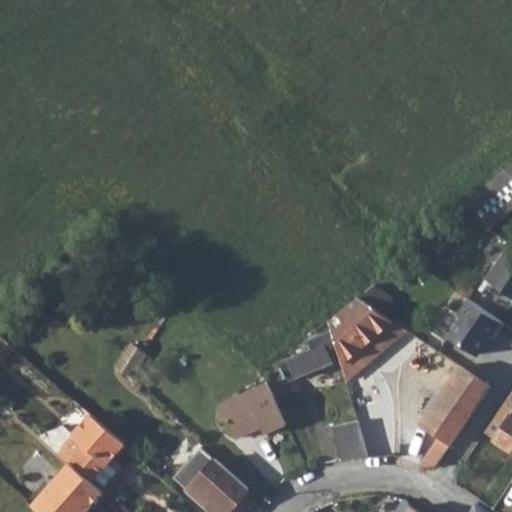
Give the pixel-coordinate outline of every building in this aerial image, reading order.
[(511,171),(506,168),(460,207),(490,228),(511,208),(511,171)] [(511,243),(490,275),(511,291),(511,243)] [(358,295),(328,320),(331,329),(340,358),(341,364),(394,319),(358,295)] [(490,333),(500,318),(467,296),(457,310),(461,313),(448,331),(478,351),(490,333)] [(500,318),(490,333),(493,335),(503,320),(500,318)] [(394,319),(341,364),(346,378),(407,328),(394,319)] [(340,358),(331,329),(309,337),(312,347),(287,357),(294,377),(340,358)] [(171,333),(148,371),(165,381),(188,343),(171,333)] [(460,364),(421,422),(451,443),(491,386),(460,364)] [(287,423),(268,381),(221,403),(238,438),(264,427),(267,433),(287,423)] [(511,392),(487,429),(495,434),(493,438),(511,450),(511,392)] [(128,442),(96,414),(63,451),(72,460),(94,480),(97,478),(106,486),(119,471),(110,461),(128,442)] [(358,416),(335,425),(345,459),(370,455),(358,416)] [(204,447),(176,477),(187,487),(214,457),(204,447)] [(214,457),(187,487),(214,511),(230,511),(251,489),(214,457)] [(72,460),(34,504),(43,511),(80,511),(90,501),(92,503),(105,489),(94,480),(72,460)] [(347,511),(331,499),(319,511),(347,511)] [(420,511),(411,506),(407,501),(404,500),(395,511),(420,511)]
